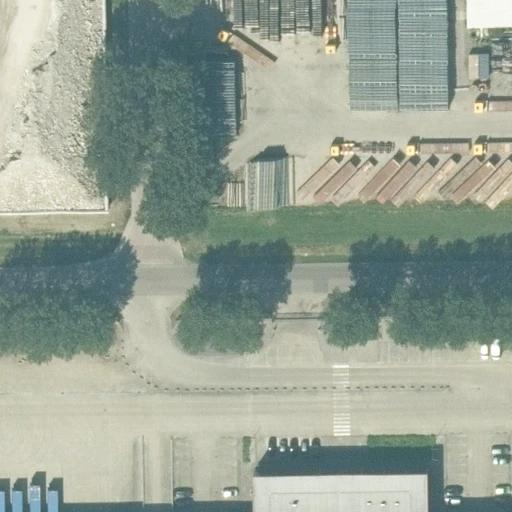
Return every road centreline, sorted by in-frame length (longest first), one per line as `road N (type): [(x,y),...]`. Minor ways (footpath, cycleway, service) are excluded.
road 1 (unclassified): [(511,268),(145,272)]
road 2 (unclassified): [(145,272),(142,0)]
road 3 (unknown): [(306,105),(511,117)]
road 4 (unknown): [(145,197),(306,105)]
road 5 (unknown): [(174,0),(306,105)]
road 6 (unclassified): [(145,272),(0,275)]
